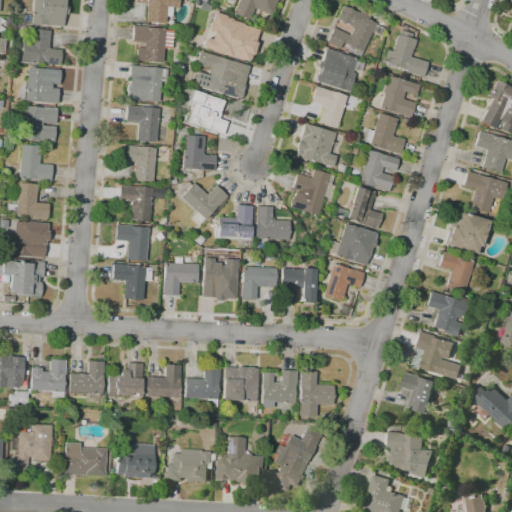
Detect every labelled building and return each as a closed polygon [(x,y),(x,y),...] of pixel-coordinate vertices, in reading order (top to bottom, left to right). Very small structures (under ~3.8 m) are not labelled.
[(64,14),(63,27),(49,26),(49,25),(31,24),(32,0),(66,0),(66,2),(65,3),(64,7),(67,7),(67,14),(64,14)] [(164,23),(145,22),(146,14),(147,14),(147,3),(134,3),(134,0),(177,0),(177,8),(172,8),(171,17),(165,16),(164,23)] [(199,9),(193,6),(196,0),(202,3),(199,9)] [(247,20),(232,13),(237,0),(276,0),(273,7),(273,10),(272,14),(268,15),(253,8),(247,20)] [(359,56),(352,53),(354,49),(353,48),(351,53),(343,49),(346,45),(341,42),(338,49),(325,43),(328,38),(327,38),(329,34),(332,28),(349,36),(352,28),(344,24),(340,22),(340,21),(335,19),(342,5),(350,8),(350,9),(357,13),(358,11),(369,16),(368,20),(375,24),(383,28),(380,35),(371,32),(362,52),(361,51),(359,56)] [(248,61),(230,56),(203,48),(202,45),(204,39),(207,38),(211,39),(213,33),(207,31),(208,29),(207,27),(209,22),(211,21),(213,12),(226,16),(225,19),(226,19),(227,18),(231,19),(232,21),(243,24),(243,25),(258,30),(254,42),(257,43),(253,55),(251,55),(250,59),(248,60),(248,61)] [(161,63),(134,60),(136,49),(134,49),(135,42),(131,41),(132,26),(164,29),(164,30),(172,31),(171,49),(162,48),(161,63)] [(59,66),(19,62),(21,40),(29,41),(30,29),(50,31),(48,49),(61,50),(59,66)] [(422,77),(405,72),(405,70),(388,64),(383,62),(386,50),(391,51),(396,34),(399,35),(400,30),(411,34),(410,38),(415,40),(412,49),(411,49),(409,57),(427,62),(422,77)] [(348,91),(314,81),(318,69),(316,68),(318,61),(321,62),(325,49),(339,54),(355,59),(351,73),(354,74),(348,91)] [(198,63),(195,63),(199,51),(249,66),(245,79),(243,86),(241,91),(242,92),(240,99),(238,98),(207,89),(207,88),(193,84),(196,72),(208,76),(211,68),(205,66),(203,67),(199,65),(198,63)] [(159,101),(126,99),(127,84),(128,84),(129,81),(128,81),(129,66),(144,67),(150,68),(160,69),(167,70),(167,82),(160,81),(159,101)] [(56,104),(24,101),(24,100),(16,100),(17,91),(22,83),(25,83),(27,68),(43,69),(59,70),(58,84),(50,84),(50,88),(57,88),(56,104)] [(409,118),(378,108),(383,93),(381,92),(383,85),(385,86),(388,76),(394,78),(394,77),(399,79),(404,81),(404,80),(419,85),(415,96),(404,92),(403,96),(402,96),(401,99),(414,103),(409,118)] [(511,130),(510,134),(500,129),(503,122),(498,120),(494,129),(480,122),(492,99),(488,97),(496,80),(511,88),(511,130)] [(336,128),(317,122),(323,105),(310,101),(315,86),(329,91),(345,96),(336,128)] [(221,135),(186,122),(193,103),(188,101),(192,90),(223,101),(217,118),(226,122),(221,135)] [(53,142),(21,140),(24,106),(42,107),(55,108),(54,124),(42,123),(41,126),(54,127),(53,142)] [(146,144),(139,144),(139,141),(135,141),(136,122),(124,121),(125,107),(157,109),(154,142),(146,141),(146,144)] [(399,155),(388,151),(387,154),(384,153),(385,151),(368,146),(369,144),(363,142),(367,129),(372,131),(377,113),(396,119),(391,136),(403,140),(399,155)] [(331,167),(318,164),(318,165),(311,163),(312,162),(308,160),(307,162),(294,158),(296,150),(295,149),(297,141),(299,142),(300,138),(299,138),(303,124),(334,133),(328,154),(335,156),(331,167)] [(499,173),(481,167),(486,150),(473,146),(478,131),(493,136),(492,136),(507,141),(507,140),(511,141),(511,160),(504,158),(499,173)] [(213,171),(197,170),(182,168),(184,135),(204,137),(202,155),(215,156),(213,171)] [(387,192),(374,188),(356,183),(366,153),(355,149),(354,154),(349,153),(351,148),(353,142),(368,147),(367,150),(383,156),(384,155),(397,159),(394,171),(382,167),(380,173),(392,177),(387,192)] [(50,181),(17,179),(20,144),(39,146),(38,164),(51,165),(50,181)] [(152,181),(132,180),(133,162),(120,161),(122,145),(137,146),(137,147),(154,149),(152,181)] [(317,216),(300,211),(289,207),(292,196),(293,196),(295,192),(299,193),(299,191),(292,188),(296,174),(310,178),(312,170),(329,175),(332,176),(330,185),(333,186),(329,199),(323,197),(317,216)] [(487,214),(468,208),(474,190),(462,186),(466,172),(485,177),(486,177),(503,182),(499,194),(494,193),(487,214)] [(46,220),(31,219),(31,218),(14,217),(14,215),(5,215),(6,204),(15,205),(17,183),(36,184),(35,203),(47,204),(46,220)] [(197,227),(189,219),(196,212),(180,197),(193,183),(206,195),(215,186),(226,196),(215,208),(204,220),(204,219),(197,227)] [(170,193),(168,186),(177,184),(179,190),(170,193)] [(149,221),(129,220),(130,202),(118,201),(119,185),(142,187),(151,188),(149,221)] [(165,199),(151,198),(153,185),(166,187),(165,199)] [(377,229),(361,224),(361,223),(346,219),(355,187),(374,193),(369,210),(381,214),(377,229)] [(248,240),(216,238),(216,224),(217,224),(217,217),(235,218),(235,205),(251,206),(250,222),(249,237),(248,237),(248,240)] [(287,240),(254,239),(255,221),(255,206),(271,207),(271,220),(288,221),(287,240)] [(343,219),(332,215),(335,207),(346,210),(343,219)] [(477,255),(475,254),(463,251),(463,249),(459,248),(458,249),(445,245),(446,244),(445,244),(447,235),(448,236),(449,232),(447,231),(451,219),(455,221),(457,213),(459,214),(459,212),(488,221),(480,247),(477,255)] [(43,257),(13,255),(3,255),(5,233),(13,234),(14,222),(26,223),(26,222),(46,224),(46,231),(48,231),(47,241),(45,240),(44,245),(43,257)] [(365,265),(350,260),(350,261),(334,256),(335,255),(324,251),(327,240),(338,244),(344,224),(375,233),(373,240),(375,241),(373,247),(370,247),(365,265)] [(145,261),(126,260),(127,241),(114,240),(115,225),(131,226),(130,227),(147,228),(145,261)] [(198,245),(193,240),(197,235),(202,239),(198,245)] [(463,294),(444,288),(450,270),(437,266),(442,251),(473,262),(463,294)] [(214,297),(201,297),(203,258),(213,259),(213,262),(220,263),(219,265),(223,266),(223,259),(237,260),(234,299),(223,298),(223,301),(214,300),(214,297)] [(39,298),(18,296),(18,294),(8,293),(9,275),(0,274),(0,260),(2,260),(1,261),(12,262),(29,264),(30,260),(43,262),(41,277),(38,277),(38,282),(40,283),(39,298)] [(177,295),(162,295),(164,263),(196,264),(195,283),(178,283),(177,295)] [(142,301),(123,299),(124,281),(111,280),(112,264),(129,265),(129,266),(144,267),(144,268),(151,268),(150,281),(143,281),(142,301)] [(341,302),(322,296),(332,265),(335,266),(336,264),(348,267),(347,268),(354,270),(354,269),(359,271),(359,272),(362,273),(357,288),(346,284),(343,294),(342,294),(341,299),(342,299),(341,302)] [(256,300),(241,299),(241,285),(242,267),(275,268),(278,269),(277,285),(274,285),(274,287),(256,286),(256,300)] [(299,303),(300,288),(295,288),(295,301),(279,301),(280,286),(279,286),(280,268),(301,269),(301,268),(314,269),(313,303),(299,303)] [(460,336),(433,327),(438,310),(425,306),(430,291),(464,302),(458,319),(455,318),(454,322),(463,324),(462,325),(464,326),(460,336)] [(346,315),(337,313),(339,304),(349,307),(346,315)] [(511,349),(500,345),(511,309),(511,349)] [(457,379),(420,368),(425,350),(413,347),(418,332),(454,343),(449,360),(443,358),(443,360),(462,365),(457,379)] [(17,388),(6,387),(6,388),(0,387),(0,355),(22,357),(21,381),(17,388)] [(62,398),(50,397),(50,392),(29,391),(30,368),(32,368),(32,367),(39,367),(39,368),(41,368),(40,372),(48,372),(48,359),(65,360),(64,375),(63,392),(62,398)] [(67,393),(68,373),(87,374),(87,361),(103,362),(102,378),(101,394),(67,393)] [(136,397),(106,396),(107,374),(119,375),(119,370),(125,370),(126,363),(141,363),(141,378),(140,378),(139,396),(136,396),(136,397)] [(177,398),(144,396),(145,377),(163,378),(164,365),(179,366),(179,381),(177,381),(177,398)] [(216,409),(204,408),(205,400),(183,398),(184,379),(202,380),(203,366),(219,367),(218,384),(217,384),(216,400),(216,409)] [(255,402),(240,401),(221,400),(222,379),(223,367),(236,368),(236,367),(244,367),(244,368),(247,367),(253,367),(254,369),(257,369),(256,387),(255,387),(255,402)] [(271,408),(260,408),(260,400),(259,400),(259,388),(260,388),(261,373),(272,374),(271,383),(279,384),(279,371),(295,371),(294,386),(293,386),(293,404),(271,403),(271,408)] [(314,417),(297,417),(298,402),(299,402),(299,387),(298,387),(299,372),(315,372),(314,385),(332,386),(332,405),(315,405),(314,417)] [(426,414),(408,408),(413,390),(401,387),(405,372),(424,377),(423,378),(436,382),(426,414)] [(472,399),(473,398),(471,397),(476,391),(481,386),(487,392),(493,386),(508,400),(511,395),(511,430),(510,433),(479,404),(478,404),(474,402),(472,399)] [(27,403),(8,401),(8,394),(13,395),(14,391),(28,392),(27,403)] [(49,425),(29,424),(29,432),(15,432),(15,454),(10,454),(9,470),(25,471),(25,460),(48,461),(49,425)] [(287,435),(282,447),(277,445),(269,462),(278,466),(270,484),(286,491),(290,484),(295,486),(317,435),(303,430),(299,440),(287,435)] [(384,432),(422,434),(421,449),(433,450),(431,478),(409,476),(410,466),(390,466),(390,448),(383,448),(384,432)] [(241,437),(225,437),(225,454),(217,454),(216,480),(258,481),(259,455),(241,455),(241,437)] [(103,448),(77,447),(77,443),(62,442),(61,475),(102,476),(103,448)] [(151,476),(152,445),(132,444),(132,455),(113,455),(113,476),(151,476)] [(169,450),(169,463),(164,463),(164,480),(206,481),(207,451),(169,450)] [(387,491),(404,495),(399,511),(371,511),(364,510),(369,492),(368,492),(372,475),(390,479),(387,491)] [(468,511),(466,498),(483,494),(486,511),(468,511)]
